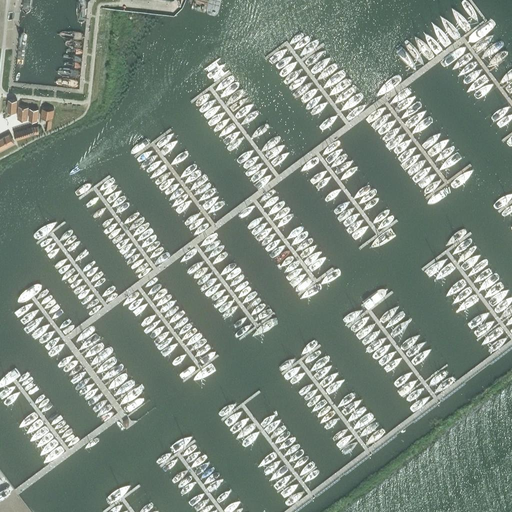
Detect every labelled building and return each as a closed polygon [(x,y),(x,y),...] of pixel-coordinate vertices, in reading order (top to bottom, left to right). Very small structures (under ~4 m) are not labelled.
[(8,98),(8,110),(17,111),(17,99),(8,98)] [(28,119),(29,106),(19,105),(18,118),(23,118),(28,119)] [(29,119),(38,120),(39,108),(30,107),(29,119)] [(51,128),(53,118),(54,109),(42,108),(41,117),(50,118),(49,120),(48,120),(47,130),(51,128)] [(39,134),(38,126),(33,126),(34,134),(32,127),(14,133),(16,140),(34,134),(39,134)] [(0,149),(15,142),(10,134),(0,138),(0,149)]
